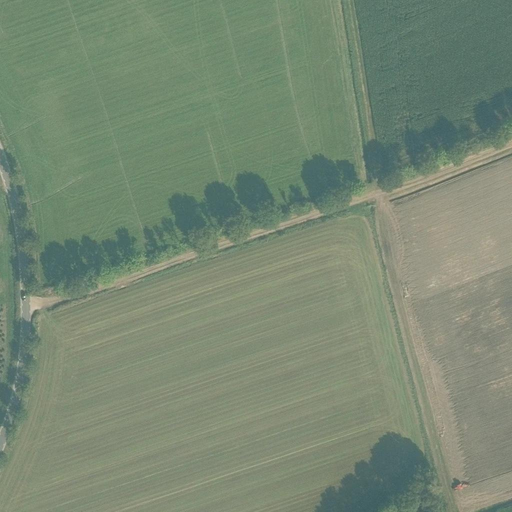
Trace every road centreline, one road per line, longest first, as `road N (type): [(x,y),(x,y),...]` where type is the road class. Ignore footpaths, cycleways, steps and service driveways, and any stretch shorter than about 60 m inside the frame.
road 1 (track): [(29,305),(374,190)]
road 2 (tertiary): [(0,446),(18,405),(29,305),(18,216),(0,155)]
